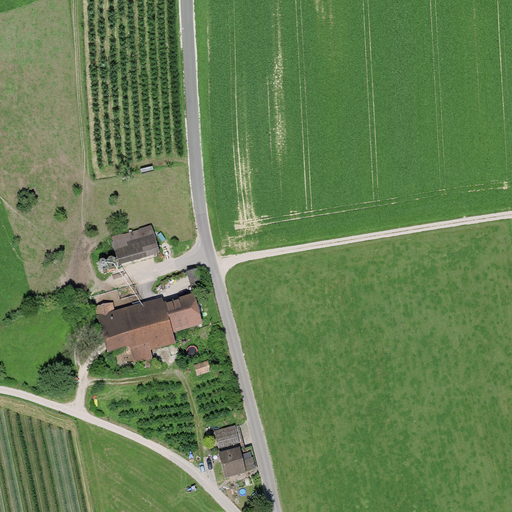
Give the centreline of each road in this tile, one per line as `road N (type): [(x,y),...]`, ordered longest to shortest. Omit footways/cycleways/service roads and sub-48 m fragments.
road 1 (unclassified): [(185,0),(199,209),(277,511)]
road 2 (track): [(213,266),(511,216)]
road 3 (track): [(235,511),(176,457),(76,410),(0,389)]
